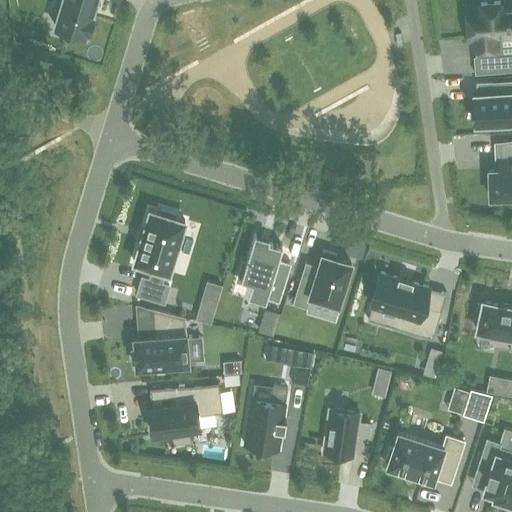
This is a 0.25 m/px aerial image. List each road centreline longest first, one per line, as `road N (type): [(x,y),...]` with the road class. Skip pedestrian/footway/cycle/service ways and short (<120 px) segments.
road 1 (residential): [(91,483),(72,289),(109,136)]
road 2 (residential): [(441,239),(109,136)]
road 3 (residential): [(409,0),(441,239)]
road 4 (residential): [(300,511),(91,483)]
road 5 (residential): [(109,136),(162,0)]
